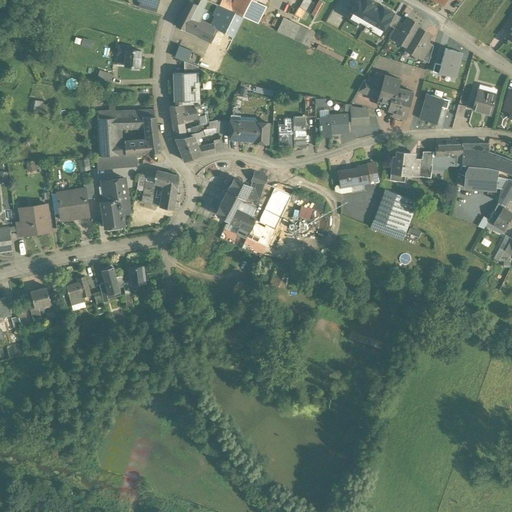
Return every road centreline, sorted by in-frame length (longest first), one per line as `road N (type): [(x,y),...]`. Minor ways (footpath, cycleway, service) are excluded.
road 1 (residential): [(187,179),(214,159),(290,167),(401,138),(511,138)]
road 2 (track): [(294,511),(243,463),(189,377),(164,242)]
road 3 (residential): [(187,179),(167,141),(161,68),(182,0)]
road 4 (residential): [(164,242),(0,278)]
road 5 (residential): [(404,0),(511,70)]
